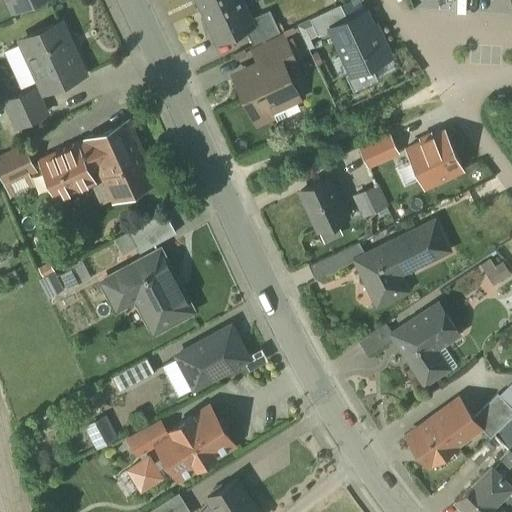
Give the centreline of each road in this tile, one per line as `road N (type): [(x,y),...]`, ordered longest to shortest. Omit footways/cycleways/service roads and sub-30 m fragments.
road 1 (tertiary): [(364,464),(259,276),(131,0)]
road 2 (residential): [(511,84),(449,82),(412,23)]
